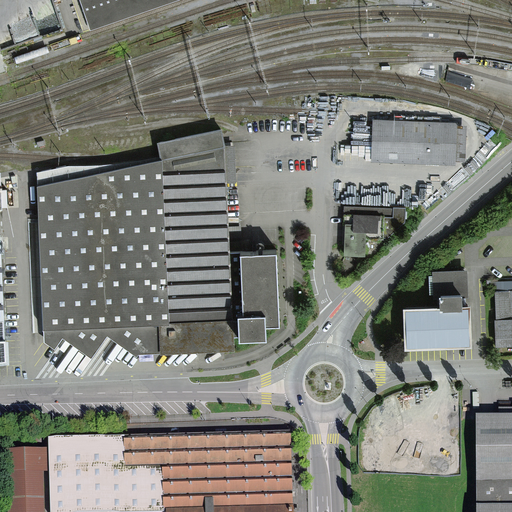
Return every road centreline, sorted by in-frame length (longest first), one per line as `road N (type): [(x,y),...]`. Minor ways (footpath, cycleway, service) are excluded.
road 1 (residential): [(293,386),(0,394)]
road 2 (residential): [(511,161),(400,257),(345,317),(327,352)]
road 3 (unclassified): [(511,365),(354,379)]
